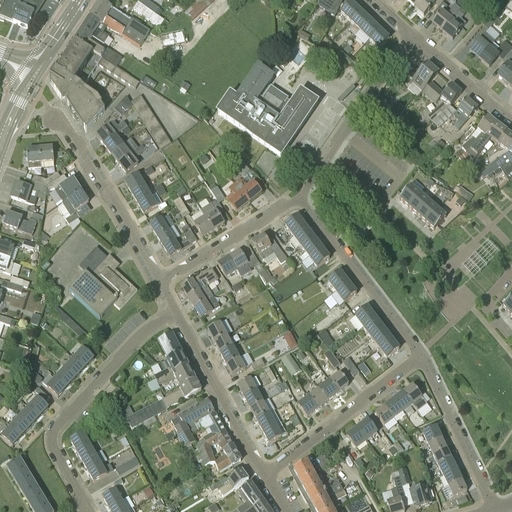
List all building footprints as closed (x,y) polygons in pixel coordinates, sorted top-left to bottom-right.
[(0,14),(0,18),(13,23),(20,7),(22,0),(0,0),(5,2),(0,14)] [(20,7),(13,23),(27,29),(31,20),(33,21),(45,0),(22,0),(20,7)] [(146,0),(140,0),(138,4),(155,15),(159,9),(146,0)] [(202,0),(199,0),(197,2),(204,11),(208,8),(202,0)] [(319,0),(335,15),(343,0),(319,0)] [(421,0),(414,8),(424,17),(435,5),(430,0),(421,0)] [(447,6),(444,3),(439,8),(433,15),(437,18),(436,19),(436,20),(432,25),(442,33),(452,20),(465,6),(468,2),(466,0),(459,0),(455,5),(447,16),(443,12),(447,6)] [(439,8),(444,3),(446,0),(437,0),(435,4),(439,8)] [(101,1),(90,18),(89,18),(101,26),(105,20),(124,32),(131,21),(112,8),(109,6),(101,1)] [(193,6),(200,15),(204,11),(197,2),(193,6)] [(350,23),(360,12),(351,3),(340,14),(350,23)] [(165,22),(155,15),(138,4),(133,11),(160,29),(165,22)] [(193,6),(189,9),(196,18),(200,15),(193,6)] [(452,20),(442,33),(453,41),(463,28),(462,28),(470,19),(465,15),(470,9),(465,6),(452,20)] [(185,13),(192,22),(196,18),(189,9),(185,13)] [(494,14),(499,18),(503,13),(499,9),(494,14)] [(359,32),(370,21),(360,12),(350,23),(359,32)] [(483,27),(487,31),(490,28),(499,18),(494,14),(491,17),(486,24),(483,27)] [(98,30),(101,26),(89,18),(81,30),(93,38),(93,37),(105,45),(110,37),(98,30)] [(124,32),(105,20),(101,26),(115,33),(122,37),(132,43),(135,38),(138,33),(141,28),(131,21),(124,32)] [(369,41),(379,30),(370,21),(359,32),(369,41)] [(141,28),(138,33),(147,39),(148,38),(150,34),(141,28)] [(102,59),(116,69),(117,68),(123,59),(107,49),(105,52),(90,42),(93,38),(81,30),(74,41),(93,54),(102,59)] [(379,30),(369,41),(379,51),(389,40),(379,30)] [(281,31),(275,38),(280,43),(287,37),(281,31)] [(147,39),(138,33),(135,38),(144,44),(147,39)] [(310,38),(301,33),(298,38),(307,43),(310,38)] [(493,44),(495,43),(485,34),(470,52),(479,60),(489,49),(493,44)] [(144,44),(135,38),(132,43),(141,48),(144,44)] [(84,68),(93,54),(74,41),(65,56),(84,68)] [(502,62),(504,60),(511,51),(511,49),(504,43),(499,49),(493,44),(489,49),(479,60),(489,68),(498,58),(502,62)] [(353,51),(348,46),(344,51),(349,55),(353,51)] [(508,85),(511,79),(511,51),(504,60),(508,64),(498,76),(508,85)] [(74,82),(84,68),(65,56),(55,70),(70,80),(74,82)] [(128,85),(128,86),(132,80),(130,78),(130,77),(117,68),(116,69),(102,59),(97,66),(128,85)] [(279,64),(284,68),(289,63),(284,59),(279,64)] [(431,82),(438,75),(438,74),(428,65),(418,75),(414,71),(404,81),(410,87),(411,85),(421,94),(431,82)] [(275,79),(258,67),(236,99),(230,95),(217,114),(281,157),(319,103),(300,91),(294,100),(290,98),(285,105),(268,93),(273,86),(271,85),(275,79)] [(276,68),(272,73),(277,78),(282,73),(276,68)] [(358,69),(354,73),(360,78),(364,74),(358,69)] [(66,86),(70,80),(55,70),(50,78),(54,81),(58,87),(54,90),(61,101),(65,98),(72,91),(66,86)] [(74,83),(74,82),(70,80),(66,86),(72,91),(65,98),(68,102),(65,103),(71,111),(73,110),(74,112),(72,113),(75,117),(73,118),(73,119),(77,117),(78,119),(76,120),(82,129),(84,128),(86,133),(104,112),(100,105),(93,104),(97,101),(94,102),(91,98),(85,94),(87,92),(86,92),(85,94),(82,92),(84,90),(74,83)] [(437,88),(431,82),(421,94),(428,99),(435,106),(442,100),(444,102),(432,113),(427,118),(432,123),(451,107),(461,95),(451,86),(444,95),(437,88)] [(183,83),(180,88),(187,93),(190,87),(183,83)] [(133,108),(143,102),(140,97),(130,104),(132,108),(133,108)] [(132,108),(130,104),(126,98),(115,109),(114,111),(121,116),(132,108)] [(467,100),(457,111),(458,112),(456,113),(451,107),(432,123),(438,130),(439,128),(453,116),(460,122),(454,128),(458,132),(477,110),(478,109),(467,100)] [(143,102),(133,108),(136,113),(146,106),(143,102)] [(404,110),(396,102),(389,110),(396,118),(404,110)] [(146,106),(136,113),(139,118),(149,111),(146,106)] [(149,111),(139,118),(142,122),(152,116),(149,111)] [(152,116),(142,122),(145,127),(155,120),(152,116)] [(392,122),(387,117),(384,120),(381,117),(375,123),(383,131),(392,122)] [(481,143),(496,125),(488,118),(471,137),(473,138),(470,141),(461,147),(462,148),(458,151),(455,146),(451,149),(458,158),(481,142),(481,143)] [(155,120),(145,127),(148,132),(158,125),(155,120)] [(104,146),(116,137),(127,128),(123,123),(118,128),(114,123),(108,127),(96,137),(104,146)] [(158,125),(148,132),(151,136),(161,130),(158,125)] [(497,146),(507,133),(496,125),(481,143),(481,142),(458,158),(462,164),(471,158),(474,161),(477,156),(490,141),(497,146)] [(128,128),(122,132),(125,137),(131,132),(128,128)] [(161,130),(151,136),(154,141),(164,134),(161,130)] [(509,153),(511,148),(511,136),(507,133),(497,146),(497,147),(498,146),(504,150),(501,152),(500,152),(489,159),(492,164),(509,153)] [(164,134),(154,141),(157,146),(167,139),(164,134)] [(111,156),(124,146),(116,137),(104,146),(111,156)] [(171,144),(167,139),(157,146),(160,151),(171,144)] [(445,146),(439,141),(434,147),(439,152),(445,146)] [(127,143),(124,146),(111,156),(119,165),(131,156),(135,153),(127,143)] [(131,156),(119,165),(127,175),(139,165),(134,160),(145,151),(142,147),(135,153),(131,156)] [(483,180),(501,168),(505,174),(504,175),(505,176),(509,184),(511,181),(511,166),(511,165),(511,164),(511,148),(509,153),(492,164),(478,174),(483,180)] [(41,164),(41,170),(55,169),(54,163),(53,149),(40,150),(41,164)] [(41,170),(41,164),(40,150),(27,151),(28,171),(41,170)] [(237,165),(241,162),(237,157),(233,161),(237,165)] [(245,177),(251,172),(241,161),(241,162),(237,165),(236,166),(245,177)] [(148,177),(154,173),(152,168),(145,172),(148,177)] [(47,187),(55,181),(61,178),(58,174),(47,180),(46,180),(47,187)] [(132,195),(145,186),(139,176),(125,184),(132,195)] [(47,187),(46,180),(35,177),(33,182),(47,187)] [(239,192),(249,204),(262,194),(253,183),(247,188),(240,179),(234,185),(239,192)] [(47,192),(45,198),(47,197),(51,195),(50,193),(54,190),(55,192),(54,193),(62,205),(81,192),(73,180),(60,189),(55,181),(47,187),(47,192)] [(47,192),(47,187),(33,182),(30,190),(16,185),(11,199),(35,207),(37,198),(45,201),(45,198),(47,192)] [(157,193),(164,190),(162,185),(155,189),(157,193)] [(237,214),(249,204),(239,192),(234,185),(228,189),(232,194),(225,200),(217,188),(216,189),(214,185),(209,189),(217,201),(219,205),(225,200),(237,214)] [(138,205),(151,197),(145,186),(132,195),(138,205)] [(415,193),(406,186),(393,202),(402,209),(415,193)] [(183,188),(175,193),(178,198),(186,193),(183,188)] [(461,189),(457,195),(462,198),(465,192),(461,189)] [(164,190),(157,193),(160,198),(167,194),(164,190)] [(89,204),(81,192),(62,205),(62,206),(58,209),(65,221),(69,226),(80,219),(76,212),(89,204)] [(424,201),(415,193),(402,209),(410,217),(424,201)] [(151,197),(138,205),(144,216),(158,208),(151,197)] [(465,202),(460,198),(455,204),(460,208),(465,202)] [(177,210),(180,214),(183,219),(190,215),(181,199),(173,204),(174,205),(177,210)] [(201,211),(205,217),(213,231),(224,224),(219,216),(225,213),(219,205),(217,201),(212,204),(201,211)] [(433,208),(424,201),(410,217),(419,224),(433,208)] [(441,216),(433,208),(419,224),(428,232),(441,216)] [(180,214),(177,210),(171,214),(174,218),(180,214)] [(28,223),(22,222),(23,219),(7,214),(5,221),(4,226),(4,227),(32,237),(36,224),(39,225),(40,222),(42,222),(44,217),(34,214),(31,221),(29,220),(28,223)] [(202,238),(213,231),(205,217),(193,224),(202,238)] [(293,238),(306,229),(298,218),(285,228),(293,238)] [(157,238),(168,230),(169,230),(162,219),(150,227),(157,238)] [(185,235),(191,231),(188,226),(182,230),(185,235)] [(301,248),(313,239),(306,229),(293,238),(301,248)] [(163,248),(175,241),(168,230),(157,238),(163,248)] [(175,241),(163,248),(170,259),(182,251),(198,242),(191,231),(185,235),(184,236),(187,241),(181,245),(180,244),(178,245),(175,240),(175,241)] [(49,240),(41,233),(40,245),(49,240)] [(268,244),(264,237),(252,244),(263,261),(274,255),(281,265),(287,261),(273,241),(268,244)] [(309,258),(321,249),(313,239),(301,248),(309,258)] [(39,253),(41,247),(23,242),(21,248),(39,253)] [(0,257),(10,261),(14,250),(0,244),(0,257)] [(108,256),(97,246),(79,265),(84,271),(69,287),(68,292),(100,321),(114,306),(119,311),(137,292),(138,290),(115,269),(120,264),(109,253),(108,256)] [(321,249),(309,258),(317,269),(329,259),(321,249)] [(228,259),(237,272),(239,277),(241,279),(252,272),(250,269),(259,264),(254,256),(245,261),(239,252),(228,259)] [(13,262),(10,261),(0,257),(0,271),(10,275),(14,265),(12,264),(13,262)] [(239,277),(237,272),(228,259),(218,266),(229,283),(239,277)] [(199,292),(206,288),(206,287),(200,291),(196,285),(205,279),(209,285),(218,280),(212,270),(209,272),(208,272),(181,288),(187,298),(198,291),(199,292)] [(265,286),(270,284),(264,272),(259,275),(265,286)] [(335,294),(348,284),(340,274),(327,284),(335,294)] [(269,281),(270,284),(272,286),(278,283),(275,277),(269,281)] [(10,284),(22,288),(28,290),(29,283),(11,279),(10,284)] [(22,288),(10,284),(3,282),(1,289),(20,294),(22,288)] [(226,283),(218,287),(221,293),(224,291),(227,295),(232,293),(226,283)] [(235,294),(243,289),(239,284),(232,289),(235,294)] [(348,284),(335,294),(343,305),(356,295),(348,284)] [(194,309),(213,298),(206,288),(199,292),(198,291),(187,298),(194,309)] [(213,298),(194,309),(201,320),(219,308),(213,298)] [(511,314),(511,299),(503,307),(510,316),(511,314)] [(79,338),(84,333),(57,308),(52,313),(79,338)] [(363,329),(375,319),(367,309),(351,321),(353,323),(350,326),(356,334),(363,329)] [(9,327),(11,321),(0,318),(0,323),(4,325),(9,327)] [(370,339),(383,330),(375,319),(363,329),(370,339)] [(213,344),(226,336),(220,325),(207,332),(213,344)] [(378,349),(391,340),(383,330),(370,339),(378,349)] [(329,338),(330,337),(325,331),(318,336),(323,342),(329,338)] [(297,345),(293,334),(274,341),(278,353),(297,345)] [(167,362),(181,355),(172,336),(157,344),(166,362),(167,362)] [(220,355),(233,348),(226,336),(213,344),(220,355)] [(391,340),(378,349),(386,360),(399,350),(391,340)] [(226,366),(239,359),(233,348),(220,355),(226,366)] [(73,360),(84,370),(93,360),(82,350),(73,360)] [(334,370),(340,366),(329,351),(323,356),(334,370)] [(301,353),(296,357),(300,362),(305,359),(301,353)] [(157,383),(188,367),(181,355),(167,362),(166,362),(160,366),(164,372),(154,377),(155,381),(156,381),(157,383)] [(142,361),(149,368),(156,365),(147,356),(142,361)] [(289,356),(281,362),(288,372),(296,366),(289,356)] [(239,359),(226,366),(232,378),(245,371),(239,359)] [(345,361),(342,364),(345,368),(349,372),(354,368),(352,365),(349,360),(348,359),(345,361)] [(75,379),(84,370),(73,360),(65,370),(75,379)] [(254,372),(264,366),(261,360),(251,366),(254,372)] [(22,361),(19,363),(17,368),(24,370),(27,363),(22,361)] [(367,370),(363,365),(358,369),(362,374),(367,370)] [(179,387),(194,379),(188,367),(157,383),(156,381),(155,381),(159,387),(161,386),(163,385),(165,386),(175,380),(179,387)] [(271,383),(276,380),(269,368),(264,371),(271,383)] [(359,373),(354,368),(349,372),(353,378),(359,373)] [(67,389),(75,379),(65,370),(56,379),(67,389)] [(38,386),(42,381),(34,373),(29,378),(38,386)] [(67,389),(56,379),(51,374),(41,385),(57,399),(67,389)] [(329,383),(338,394),(348,386),(339,374),(329,383)] [(162,401),(166,410),(200,392),(194,379),(179,387),(181,391),(162,401)] [(244,399),(257,392),(250,380),(237,387),(244,399)] [(327,402),(338,394),(329,383),(318,391),(327,402)] [(285,384),(279,387),(283,393),(288,390),(285,384)] [(403,394),(412,406),(418,412),(427,405),(413,386),(403,394)] [(117,406),(125,396),(116,389),(108,398),(117,406)] [(28,409),(39,419),(48,409),(44,406),(49,401),(38,390),(35,394),(39,398),(28,409)] [(317,410),(327,402),(318,391),(308,399),(317,410)] [(250,410),(263,403),(257,392),(244,399),(250,410)] [(268,393),(262,396),(265,402),(271,399),(268,393)] [(403,413),(412,406),(403,394),(394,401),(403,413)] [(317,410),(308,399),(298,407),(307,419),(317,410)] [(167,412),(166,410),(162,401),(133,416),(121,423),(126,432),(167,412)] [(394,420),(403,413),(394,401),(385,408),(394,420)] [(186,429),(187,429),(214,413),(207,402),(171,423),(173,427),(180,422),(184,429),(185,428),(186,429)] [(256,422),(269,414),(263,403),(250,410),(256,422)] [(121,423),(133,416),(129,408),(117,414),(121,423)] [(384,427),(394,420),(385,408),(375,415),(384,427)] [(30,428),(39,419),(28,409),(19,418),(30,428)] [(217,441),(226,436),(215,415),(214,413),(187,429),(189,433),(190,432),(191,435),(198,431),(197,430),(200,428),(202,431),(205,432),(208,436),(212,433),(217,441)] [(262,433),(275,426),(269,414),(256,422),(262,433)] [(21,438),(30,428),(19,418),(10,428),(21,438)] [(356,429),(366,442),(377,434),(367,421),(356,429)] [(189,433),(187,429),(186,429),(185,428),(184,429),(180,422),(173,427),(179,438),(177,440),(185,454),(191,451),(189,447),(195,443),(191,435),(190,432),(189,433)] [(275,426),(262,433),(269,445),(282,438),(275,426)] [(11,448),(21,438),(10,428),(1,438),(11,448)] [(428,446),(441,439),(436,428),(423,435),(428,446)] [(356,450),(366,442),(356,429),(346,437),(356,450)] [(215,464),(219,477),(238,463),(241,462),(233,448),(226,436),(217,441),(212,433),(208,436),(208,437),(203,440),(207,447),(198,451),(200,456),(195,458),(198,465),(202,463),(204,469),(215,464)] [(76,453),(89,446),(83,435),(70,443),(76,453)] [(129,447),(125,439),(120,441),(124,449),(129,447)] [(433,456),(446,450),(441,439),(428,446),(433,456)] [(397,454),(398,455),(403,451),(397,443),(392,446),(393,448),(397,454)] [(82,463),(95,456),(89,446),(76,453),(82,463)] [(393,448),(388,451),(392,458),(397,454),(393,448)] [(438,467),(451,460),(446,450),(433,456),(438,467)] [(87,473),(101,465),(96,458),(95,456),(82,463),(87,473)] [(298,485),(319,473),(330,467),(324,456),(313,461),(311,458),(305,461),(305,463),(290,471),(298,485)] [(118,478),(128,472),(140,465),(136,459),(115,472),(118,478)] [(360,471),(365,467),(359,459),(354,463),(360,471)] [(14,483),(19,490),(21,493),(23,497),(36,488),(34,485),(32,481),(28,475),(24,468),(19,460),(6,469),(10,476),(14,483)] [(443,477),(456,471),(451,460),(438,467),(443,477)] [(101,465),(87,473),(93,483),(113,472),(110,466),(105,469),(102,464),(101,465)] [(398,473),(402,486),(403,487),(408,486),(409,485),(411,485),(406,470),(398,473)] [(375,475),(369,471),(365,476),(370,481),(375,475)] [(448,488),(461,481),(456,471),(443,477),(448,488)] [(224,499),(248,481),(242,472),(228,482),(226,479),(213,487),(212,485),(208,487),(212,494),(223,487),(224,489),(220,493),(224,499)] [(298,485),(304,496),(326,485),(319,473),(298,485)] [(402,488),(402,487),(399,478),(393,480),(396,490),(390,492),(394,501),(387,503),(389,511),(403,511),(399,498),(405,496),(402,488)] [(304,496),(310,508),(343,491),(336,479),(326,485),(304,496)] [(116,489),(123,485),(121,480),(114,484),(116,489)] [(461,481),(448,488),(453,499),(466,492),(461,481)] [(250,511),(263,503),(250,484),(238,493),(245,505),(234,511),(250,511)] [(40,495),(36,488),(23,497),(27,503),(31,510),(32,511),(50,511),(49,509),(45,502),(40,495)] [(418,490),(417,489),(409,491),(413,504),(416,503),(418,509),(419,509),(429,505),(429,506),(430,505),(424,488),(418,490)] [(149,489),(143,492),(147,500),(154,497),(149,489)] [(312,511),(332,511),(339,508),(335,502),(346,496),(343,491),(310,508),(312,511)] [(108,510),(122,503),(116,492),(102,499),(108,510)] [(453,509),(468,503),(465,497),(451,504),(453,509)] [(109,511),(127,511),(122,503),(108,510),(109,511)] [(211,507),(213,511),(222,511),(224,511),(220,503),(211,507)] [(269,511),(263,503),(250,511),(269,511)]
